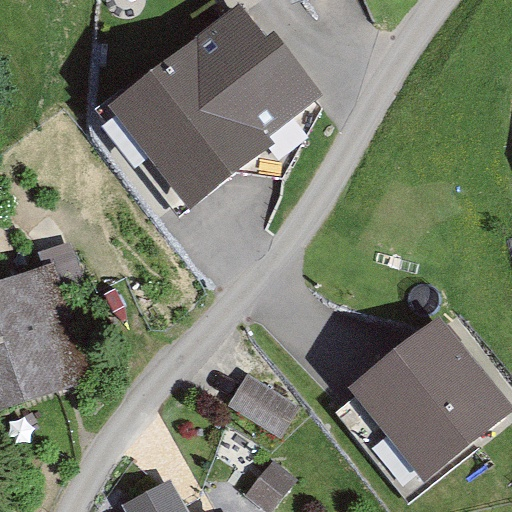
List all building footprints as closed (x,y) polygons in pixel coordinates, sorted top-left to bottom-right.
[(188,200),(315,100),(269,42),(262,47),(236,14),(117,109),(188,200)] [(0,398),(75,375),(41,271),(20,277),(27,297),(0,306),(0,398)] [(511,421),(442,340),(358,413),(428,494),(511,421)] [(224,403),(275,435),(291,409),(240,377),(224,403)] [(243,494),(264,511),(286,483),(281,478),(266,466),(243,494)] [(122,506),(125,511),(174,511),(160,485),(122,506)]
